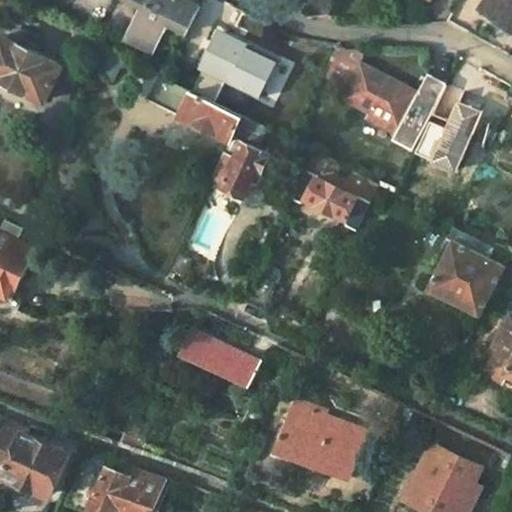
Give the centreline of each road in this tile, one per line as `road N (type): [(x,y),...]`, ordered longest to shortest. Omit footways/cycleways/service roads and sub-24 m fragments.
road 1 (residential): [(511,446),(125,259)]
road 2 (residential): [(511,65),(450,33),(338,32),(296,23),(253,0)]
